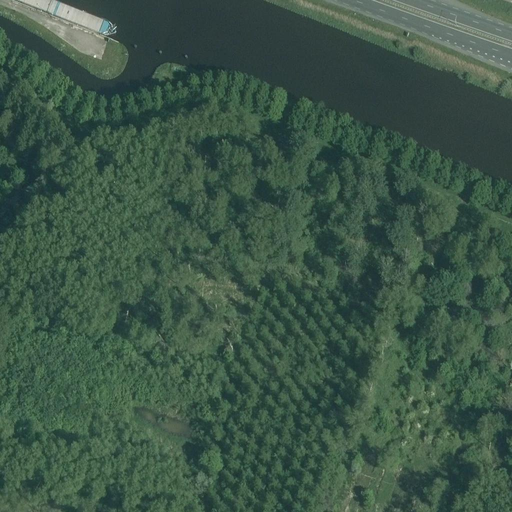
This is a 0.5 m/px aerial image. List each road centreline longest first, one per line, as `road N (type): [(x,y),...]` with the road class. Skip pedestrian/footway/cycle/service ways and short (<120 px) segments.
road 1 (trunk): [(353,0),(511,55)]
road 2 (track): [(458,210),(401,350)]
